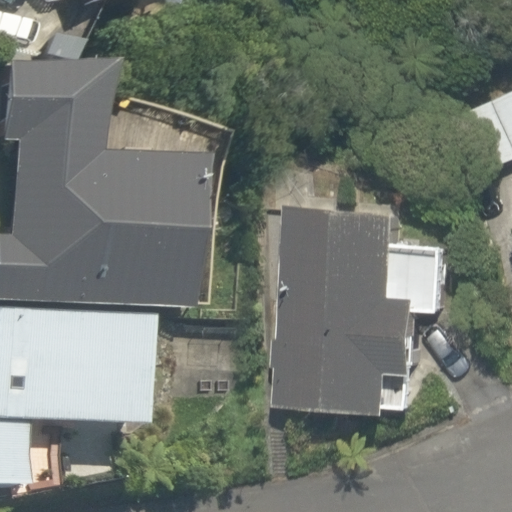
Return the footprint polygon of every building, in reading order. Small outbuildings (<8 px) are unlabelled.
[(92,2),(138,21),(147,0),(64,0),(70,11),(92,2)] [(0,302),(172,317),(184,167),(79,159),(86,77),(0,69),(0,147),(8,148),(1,240),(0,240),(0,302)] [(511,91),(471,109),(494,168),(511,160),(511,91)] [(283,404),(398,411),(401,370),(427,371),(432,295),(406,293),(411,213),(294,205),(286,336),(283,336),(281,365),(285,365),(283,404)] [(0,488),(16,489),(21,424),(128,431),(136,322),(0,312),(0,488)]
